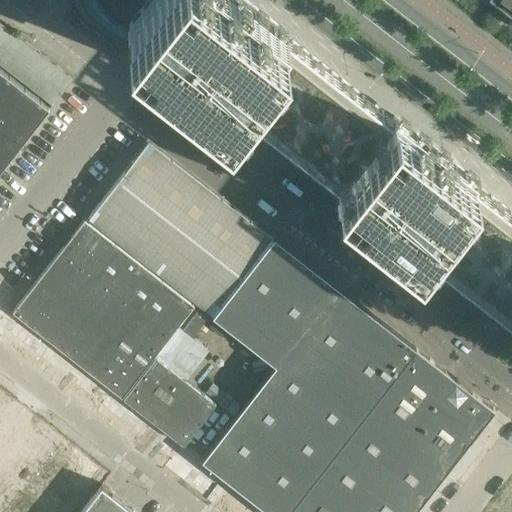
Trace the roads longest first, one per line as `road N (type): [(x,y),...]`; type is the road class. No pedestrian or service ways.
road 1 (unclassified): [(511,380),(121,77)]
road 2 (secondary): [(295,0),(511,171)]
road 3 (unclassified): [(0,360),(198,511)]
road 4 (unclassified): [(0,247),(121,77)]
road 5 (secondary): [(511,92),(395,0)]
road 6 (unclassified): [(121,77),(27,0)]
